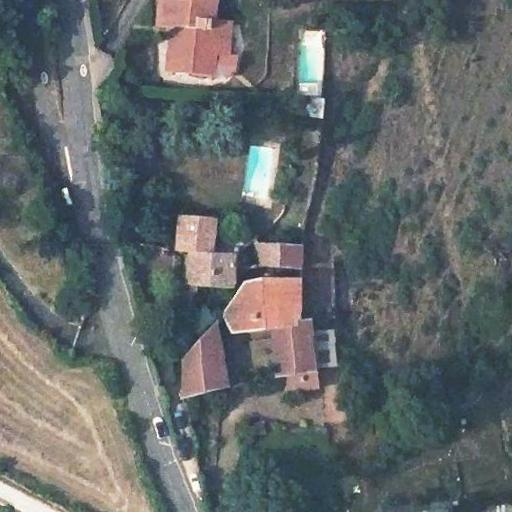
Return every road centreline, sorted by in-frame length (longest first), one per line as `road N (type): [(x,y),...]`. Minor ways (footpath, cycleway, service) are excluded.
road 1 (tertiary): [(183,511),(109,286),(82,155)]
road 2 (residential): [(82,155),(55,142),(27,0)]
road 3 (tertiary): [(82,155),(65,0)]
